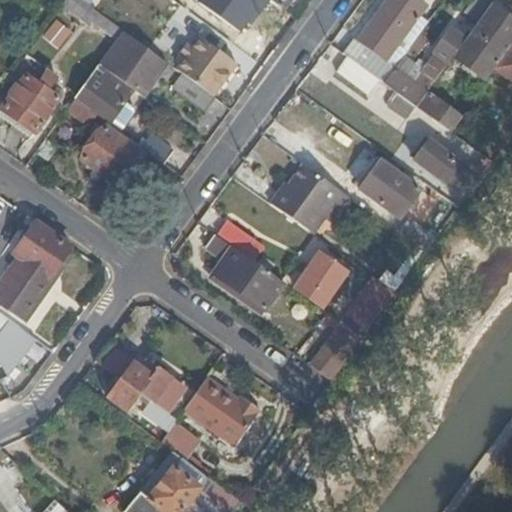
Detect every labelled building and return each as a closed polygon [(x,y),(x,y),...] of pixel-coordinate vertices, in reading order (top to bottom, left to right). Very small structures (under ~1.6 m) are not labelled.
[(124,32),(90,7),(79,0),(66,0),(65,2),(62,6),(89,26),(92,22),(118,40),(124,32)] [(243,0),(242,1),(236,10),(252,22),(268,0),(243,0)] [(268,0),(282,10),(289,0),(268,0)] [(415,0),(388,0),(359,41),(386,61),(423,9),(425,7),(415,0)] [(452,59),(485,83),(494,69),(511,44),(511,14),(511,15),(507,12),(511,8),(500,0),(494,0),(488,10),(470,34),(465,41),(452,59)] [(457,25),(470,34),(488,10),(474,0),(465,13),(467,14),(464,18),(462,16),(457,25)] [(384,85),(395,70),(401,61),(433,16),(423,9),(386,61),(359,41),(357,44),(354,41),(344,55),(347,57),(379,82),(384,85)] [(395,70),(384,85),(394,92),(413,107),(415,108),(416,108),(417,107),(429,92),(452,59),(465,41),(451,30),(420,75),(413,84),(395,70)] [(200,38),(177,68),(214,96),(237,66),(200,38)] [(164,64),(133,41),(127,48),(124,45),(120,50),(117,47),(107,60),(108,61),(103,67),(141,95),(164,64)] [(511,44),(494,69),(511,81),(511,44)] [(379,82),(347,57),(337,71),(370,95),(379,82)] [(413,84),(420,75),(401,61),(395,70),(413,84)] [(99,65),(75,99),(77,100),(98,115),(109,124),(116,114),(133,91),(99,65)] [(41,86),(37,84),(26,75),(3,108),(36,132),(59,100),(48,91),(50,87),(43,83),(41,86)] [(204,114),(214,101),(182,76),(171,90),(204,114)] [(408,118),(415,108),(413,107),(394,92),(385,104),(408,118)] [(429,92),(417,107),(450,131),(461,116),(429,92)] [(98,115),(77,100),(68,112),(88,128),(98,115)] [(144,156),(105,127),(81,159),(119,188),(144,156)] [(134,143),(165,166),(175,154),(143,131),(134,143)] [(491,163),(482,158),(475,167),(471,165),(467,170),(429,142),(414,162),(459,197),(453,203),(458,207),(491,163)] [(394,174),(420,192),(421,190),(382,162),(360,192),(374,202),(394,174)] [(270,206),(313,237),(326,220),(333,225),(351,201),(303,166),(290,185),(286,184),(270,206)] [(399,220),(420,192),(394,174),(374,202),(399,220)] [(420,230),(434,240),(457,208),(443,198),(420,230)] [(264,248),(227,221),(218,234),(255,261),(264,248)] [(399,236),(424,254),(434,240),(420,230),(410,221),(399,236)] [(72,247),(37,222),(15,254),(20,257),(0,285),(0,307),(24,325),(55,280),(50,277),(72,247)] [(233,249),(215,236),(206,249),(221,260),(224,262),(233,249)] [(224,262),(221,260),(207,281),(261,319),(265,312),(218,280),(238,252),(233,249),(224,262)] [(265,312),(284,286),(238,252),(218,280),(265,312)] [(347,273),(319,254),(294,289),(321,309),(347,273)] [(361,341),(394,295),(371,278),(343,316),(345,317),(340,325),(342,326),(360,339),(361,341)] [(0,364),(1,364),(9,376),(37,341),(0,314),(0,364)] [(329,379),(360,339),(342,326),(311,365),(329,379)] [(123,354),(109,372),(121,380),(140,394),(152,404),(169,383),(154,372),(152,375),(123,354)] [(157,368),(154,372),(169,383),(172,379),(157,368)] [(240,398),(210,377),(185,412),(235,447),(262,410),(242,396),(240,398)] [(169,383),(176,388),(179,385),(172,379),(169,383)] [(140,394),(121,380),(107,399),(126,413),(140,394)] [(160,409),(176,388),(169,383),(152,404),(160,409)] [(162,419),(166,414),(160,409),(157,414),(162,419)] [(182,459),(174,453),(167,461),(175,467),(182,459)] [(126,511),(188,511),(190,510),(191,511),(192,511),(195,511),(202,502),(196,497),(210,480),(182,459),(175,467),(149,500),(141,494),(126,511)] [(167,461),(141,494),(149,500),(175,467),(167,461)] [(235,511),(242,503),(210,480),(196,497),(202,502),(195,511),(192,511),(191,511),(190,510),(188,511),(235,511)] [(48,511),(66,511),(56,503),(48,511)]
